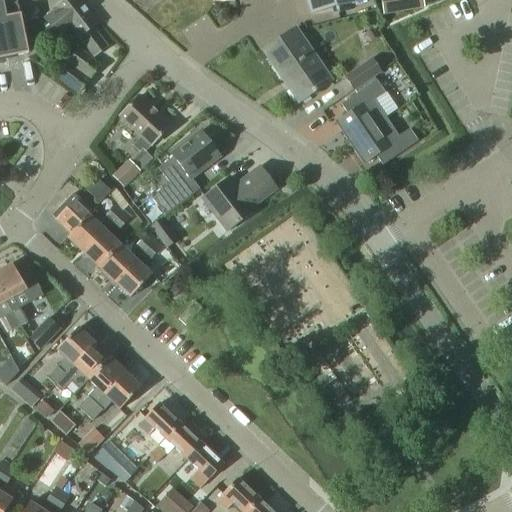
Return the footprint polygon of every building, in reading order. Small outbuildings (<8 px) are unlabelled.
[(0,0),(0,59),(28,53),(17,0),(0,0)] [(65,0),(56,8),(56,9),(42,20),(57,39),(71,28),(79,38),(78,38),(93,59),(108,47),(93,27),(96,24),(77,0),(65,0)] [(304,0),(310,15),(368,0),(367,0),(304,0)] [(423,8),(421,0),(381,0),(384,14),(423,8)] [(29,44),(41,42),(37,18),(26,20),(29,44)] [(330,82),(295,29),(263,50),(298,103),(330,82)] [(57,78),(78,93),(99,65),(78,49),(57,78)] [(353,92),(381,74),(371,59),(343,77),(353,92)] [(347,114),(336,122),(351,143),(386,119),(397,111),(385,94),(376,81),(341,105),(347,114)] [(140,137),(132,146),(139,153),(147,144),(150,147),(170,126),(138,96),(119,117),(140,137)] [(386,119),(351,143),(366,164),(376,157),(383,166),(418,142),(409,129),(398,136),(386,119)] [(171,156),(173,158),(158,169),(169,184),(150,198),(165,217),(199,190),(191,179),(219,157),(201,133),(171,156)] [(123,188),(138,172),(128,162),(113,177),(123,188)] [(229,178),(202,198),(227,232),(254,211),(251,207),(276,188),(260,167),(235,186),(229,178)] [(110,192),(96,179),(85,191),(99,204),(110,192)] [(76,198),(73,195),(60,208),(64,211),(55,221),(70,235),(88,216),(90,218),(95,213),(77,197),(76,198)] [(105,231),(112,224),(111,223),(123,211),(116,204),(98,225),(90,218),(88,216),(70,235),(67,239),(82,254),(104,231),(105,231)] [(131,218),(123,211),(111,223),(112,224),(119,230),(131,218)] [(178,242),(162,222),(151,230),(167,250),(178,242)] [(105,231),(104,231),(82,254),(98,268),(119,245),(105,231)] [(135,246),(142,253),(155,241),(148,234),(135,246)] [(152,276),(143,268),(162,248),(155,241),(142,253),(135,260),(136,261),(114,283),(130,299),(152,276)] [(135,260),(119,245),(98,268),(114,283),(136,261),(135,260)] [(26,268),(16,273),(11,264),(0,270),(0,291),(5,302),(12,313),(20,328),(27,324),(13,298),(26,291),(29,297),(40,291),(26,266),(25,267),(26,268)] [(169,293),(175,299),(181,293),(174,287),(169,293)] [(186,326),(202,309),(194,302),(178,319),(186,326)] [(20,328),(12,313),(3,318),(11,332),(20,328)] [(60,329),(48,318),(28,339),(40,350),(40,351),(60,329)] [(47,379),(53,386),(94,343),(78,328),(57,350),(65,358),(56,368),(57,369),(47,379)] [(79,391),(88,380),(109,357),(94,343),(53,386),(61,394),(71,382),(79,391)] [(79,408),(85,415),(125,373),(109,357),(88,380),(96,387),(87,397),(88,398),(79,408)] [(103,413),(112,403),(120,410),(141,387),(125,373),(85,415),(93,422),(102,412),(103,413)] [(36,392),(27,404),(32,408),(42,397),(36,392)] [(35,410),(46,419),(56,409),(45,399),(35,410)] [(147,437),(154,429),(165,439),(180,424),(158,404),(137,427),(147,437)] [(70,422),(61,431),(66,435),(74,426),(70,422)] [(201,444),(180,424),(165,439),(186,460),(201,444)] [(92,430),(78,444),(89,455),(103,441),(92,430)] [(199,490),(208,480),(223,465),(201,444),(186,460),(198,471),(189,480),(199,490)] [(106,447),(94,459),(125,483),(132,474),(116,459),(117,458),(106,447)] [(158,447),(149,457),(157,464),(166,454),(158,447)] [(15,472),(7,467),(0,478),(0,481),(7,486),(15,472)] [(111,481),(101,473),(94,482),(103,490),(111,481)] [(225,511),(226,511),(233,504),(241,511),(246,511),(259,499),(237,478),(222,494),(223,494),(215,502),(225,511)] [(53,506),(62,492),(55,488),(46,502),(53,506)] [(0,511),(4,511),(12,500),(0,492),(0,511)] [(70,497),(62,492),(53,506),(61,511),(70,497)] [(188,511),(167,493),(155,507),(160,511),(188,511)] [(126,496),(119,506),(126,511),(133,501),(126,496)] [(246,511),(272,511),(259,499),(246,511)] [(23,511),(44,511),(30,502),(23,511)]
